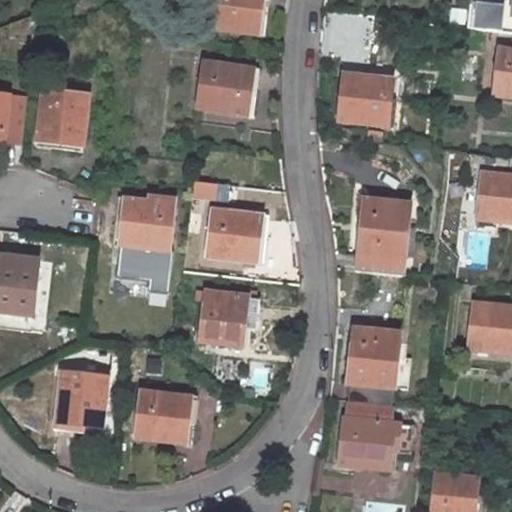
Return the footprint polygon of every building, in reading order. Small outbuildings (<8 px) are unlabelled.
[(206,0),(202,27),(259,35),(263,0),(206,0)] [(470,24),(504,28),(507,4),(473,0),(470,24)] [(511,55),(495,54),(490,100),(511,102),(511,55)] [(199,62),(195,108),(252,114),(257,68),(199,62)] [(339,80),(333,125),(390,132),(393,106),(388,105),(390,86),(339,80)] [(41,92),(37,147),(83,151),(87,96),(41,92)] [(477,183),(471,225),(511,229),(511,185),(501,184),(503,165),(465,160),(462,180),(477,183)] [(196,181),(195,195),(218,197),(220,183),(196,181)] [(117,228),(114,248),(165,254),(170,203),(144,200),(143,204),(120,202),(117,228)] [(120,202),(114,201),(110,228),(117,228),(120,202)] [(461,203),(458,229),(465,230),(468,204),(461,203)] [(396,284),(405,211),(360,205),(351,280),(396,284)] [(263,220),(208,215),(202,261),(252,266),(254,248),(260,248),(263,220)] [(0,313),(28,318),(35,264),(0,259),(0,313)] [(202,296),(196,344),(239,349),(241,330),(251,331),(254,303),(202,296)] [(511,313),(472,307),(465,355),(511,361),(511,313)] [(350,336),(343,391),(346,392),(343,408),(389,413),(400,343),(350,336)] [(57,377),(50,433),(80,436),(81,429),(95,430),(102,384),(57,377)] [(138,396),(132,441),(180,447),(183,428),(190,429),(194,401),(138,396)] [(339,423),(334,469),(384,475),(386,460),(393,461),(397,431),(388,430),(389,413),(343,408),(341,423),(339,423)] [(474,485),(432,481),(427,511),(480,511),(481,503),(472,502),(474,485)]
